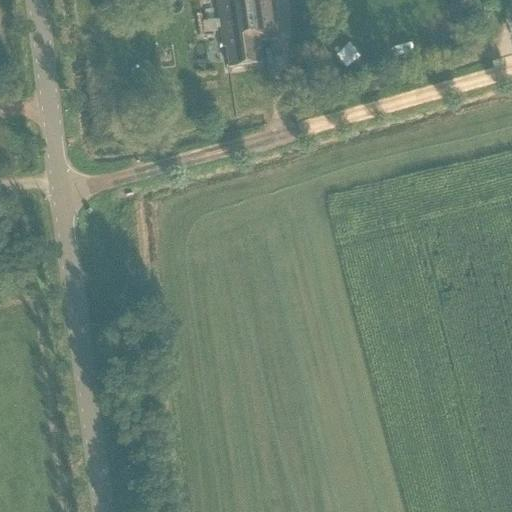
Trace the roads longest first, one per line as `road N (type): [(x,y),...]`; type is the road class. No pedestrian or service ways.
road 1 (unclassified): [(60,198),(511,65)]
road 2 (tertiary): [(100,511),(60,198)]
road 3 (tertiary): [(60,198),(41,0)]
